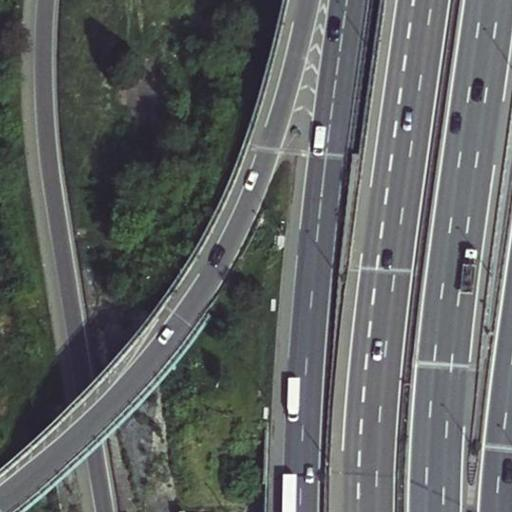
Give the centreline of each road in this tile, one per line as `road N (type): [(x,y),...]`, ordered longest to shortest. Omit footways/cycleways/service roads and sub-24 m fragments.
road 1 (trunk): [(308,0),(262,178),(210,281),(125,403),(0,511)]
road 2 (trunk): [(193,0),(176,73),(83,205),(72,244),(104,511)]
road 3 (trunk): [(429,0),(379,335),(368,511)]
road 4 (trunk): [(351,0),(310,302),(300,511)]
road 5 (trunk): [(444,511),(446,416),(494,0)]
road 6 (trunk): [(511,336),(315,0)]
road 7 (trunk): [(497,511),(511,382)]
